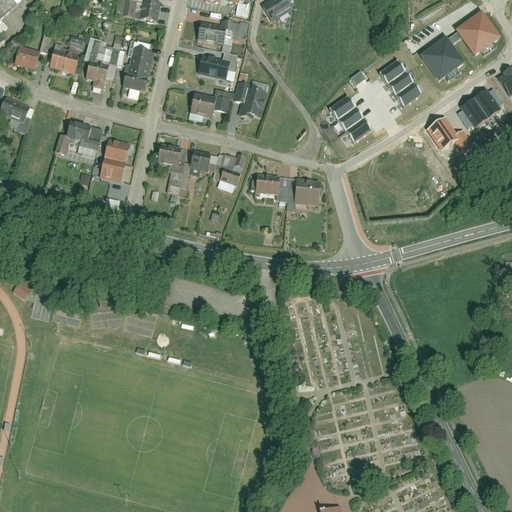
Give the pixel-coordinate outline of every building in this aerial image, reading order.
[(11,0),(3,0),(0,3),(0,20),(17,6),(11,0)] [(276,0),(263,8),(273,24),(293,11),(285,0),(276,0)] [(133,21),(141,22),(144,2),(136,1),(136,5),(133,21)] [(141,22),(158,25),(161,5),(144,2),(141,22)] [(122,19),(133,21),(136,5),(125,3),(122,19)] [(252,7),(240,4),(237,17),(249,19),(252,7)] [(461,41),(474,60),(500,42),(482,16),(456,34),(457,36),(461,41)] [(201,24),(198,43),(223,48),(231,50),(232,50),(234,41),(238,42),(241,26),(223,23),(222,28),(201,24)] [(447,43),(451,48),(461,41),(457,36),(447,43)] [(43,38),(41,48),(49,49),(51,40),(43,38)] [(92,64),(95,65),(100,46),(101,42),(91,40),(86,62),(92,64)] [(419,59),(437,86),(464,67),(451,48),(447,43),(446,41),(419,59)] [(135,43),(133,51),(150,54),(151,46),(135,43)] [(100,46),(95,65),(109,68),(113,51),(114,49),(100,46)] [(15,67),(37,73),(41,54),(20,48),(15,67)] [(50,70),(75,76),(80,58),(55,51),(50,70)] [(109,68),(106,80),(113,82),(121,52),(113,51),(109,68)] [(125,90),(145,94),(154,55),(150,54),(133,51),(125,90)] [(224,55),(223,62),(231,63),(237,65),(238,58),(230,56),(224,55)] [(199,78),(227,83),(231,63),(223,62),(203,58),(199,78)] [(106,80),(109,68),(95,65),(92,64),(88,81),(95,83),(93,89),(103,91),(106,80)] [(379,77),(403,111),(421,98),(397,64),(379,77)] [(511,71),(497,82),(509,100),(511,98),(511,71)] [(241,74),(239,82),(247,84),(249,76),(241,74)] [(351,81),(356,88),(365,82),(361,75),(351,81)] [(234,103),(242,105),(246,91),(247,86),(239,84),(234,103)] [(262,121),(268,96),(246,91),(242,105),(240,116),(262,121)] [(216,100),(214,112),(228,115),(232,95),(218,92),(216,100)] [(487,93),(460,111),(462,114),(472,128),(474,132),(501,114),(498,110),(489,96),(487,93)] [(493,93),(489,96),(498,110),(503,107),(493,93)] [(190,116),(212,121),(214,112),(216,100),(195,95),(190,116)] [(0,116),(24,126),(31,109),(7,99),(0,115),(0,116)] [(371,134),(347,99),(330,112),(353,146),(371,134)] [(36,128),(43,131),(42,134),(50,137),(56,119),(42,114),(36,128)] [(462,114),(457,118),(468,133),(472,128),(462,114)] [(445,121),(426,133),(442,156),(456,146),(464,158),(475,151),(463,133),(457,138),(445,121)] [(89,145),(92,129),(71,124),(67,140),(70,141),(81,143),(89,145)] [(67,156),(70,141),(67,140),(60,139),(57,154),(67,156)] [(122,186),(130,146),(109,142),(100,181),(122,186)] [(89,145),(81,143),(78,156),(97,160),(100,147),(89,145)] [(174,170),(178,150),(161,147),(157,166),(174,170)] [(169,194),(179,196),(181,190),(186,165),(189,153),(178,150),(174,170),(169,194)] [(191,172),(207,175),(208,172),(211,157),(195,153),(192,167),(191,172)] [(235,168),(243,171),(247,159),(239,156),(235,168)] [(211,157),(208,172),(215,174),(219,158),(211,157)] [(191,172),(192,167),(186,165),(181,190),(187,191),(191,172)] [(221,183),(236,188),(240,178),(225,172),(221,183)] [(80,186),(89,188),(91,178),(82,176),(80,186)] [(277,198),(279,180),(258,178),(256,196),(277,198)] [(288,204),(290,181),(279,180),(277,198),(277,203),(288,204)] [(296,205),(298,181),(290,181),(288,204),(288,213),(295,214),(296,205)] [(298,181),(296,205),(319,207),(321,183),(298,181)] [(187,191),(181,190),(179,196),(179,198),(188,200),(190,192),(187,191)] [(218,223),(220,215),(213,213),(211,222),(218,223)] [(18,284),(13,294),(25,300),(30,290),(18,284)] [(0,483),(28,349),(23,323),(7,298),(0,290),(0,483)]
